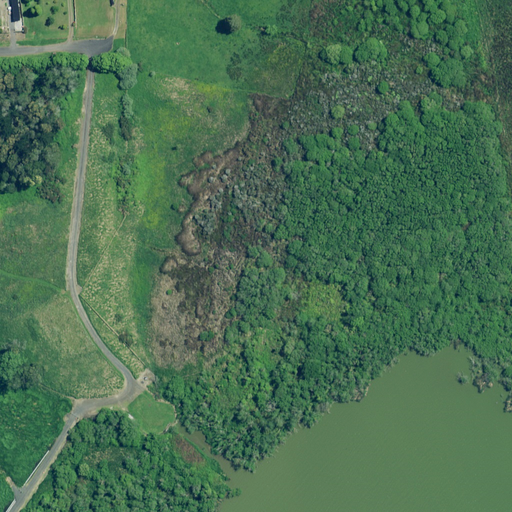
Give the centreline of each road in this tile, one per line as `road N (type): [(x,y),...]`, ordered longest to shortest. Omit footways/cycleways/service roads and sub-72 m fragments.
road 1 (track): [(92,46),(71,281),(88,327),(157,407)]
road 2 (track): [(12,511),(82,406),(127,394),(134,384)]
